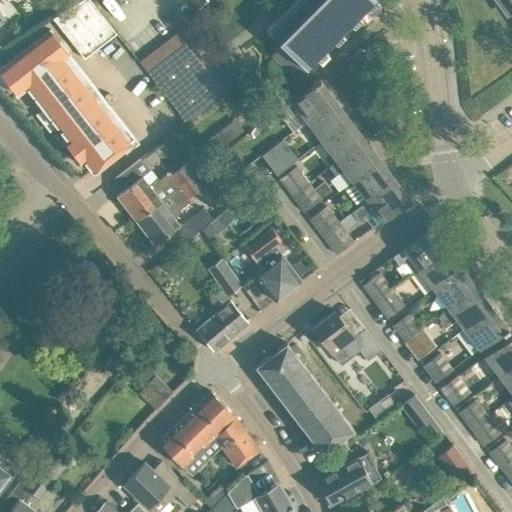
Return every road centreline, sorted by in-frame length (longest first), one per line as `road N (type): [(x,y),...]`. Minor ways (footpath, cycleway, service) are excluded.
road 1 (residential): [(217,372),(0,125)]
road 2 (residential): [(217,372),(455,181)]
road 3 (residential): [(72,511),(98,475),(217,372)]
road 4 (residential): [(455,181),(421,0)]
road 5 (residential): [(217,372),(313,511)]
